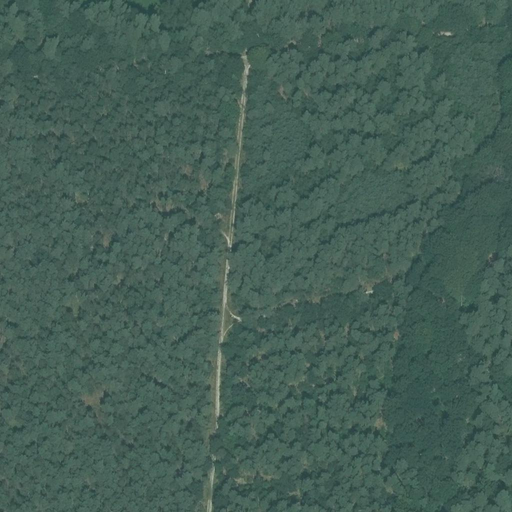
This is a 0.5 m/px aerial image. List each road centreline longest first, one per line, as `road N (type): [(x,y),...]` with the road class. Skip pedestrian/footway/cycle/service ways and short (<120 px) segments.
road 1 (track): [(215,322),(511,264)]
road 2 (track): [(511,21),(255,49)]
road 3 (track): [(0,76),(255,49)]
road 4 (track): [(255,49),(222,245)]
road 5 (track): [(215,322),(203,511)]
